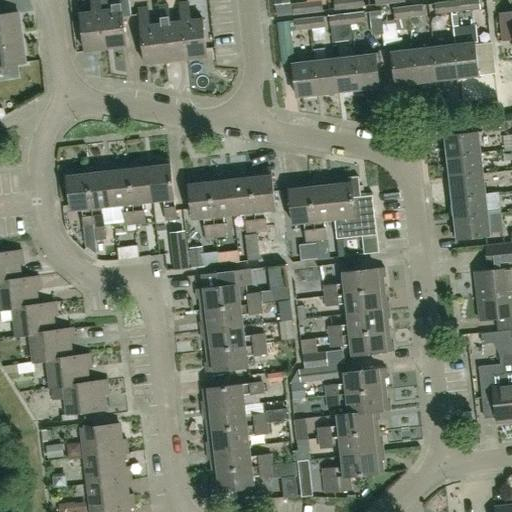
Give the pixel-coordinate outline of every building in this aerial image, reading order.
[(106,49),(101,11),(100,0),(90,0),(92,12),(80,14),(84,52),(106,49)] [(106,49),(127,47),(121,0),(111,0),(113,10),(101,11),(106,49)] [(307,2),(306,2),(291,4),(290,0),(275,0),(278,16),(294,15),(294,16),(309,14),(307,2)] [(307,2),(309,14),(323,12),(321,0),(306,0),(306,2),(307,2)] [(333,0),(334,4),(335,10),(349,9),(348,0),(333,0)] [(348,0),(349,9),(364,7),(363,0),(348,0)] [(478,0),(466,0),(434,4),(436,14),(480,8),(478,0)] [(186,60),(207,57),(203,19),(191,21),(189,3),(179,4),(181,22),(186,60)] [(409,18),(422,16),(424,16),(423,5),(407,6),(409,18)] [(161,25),(165,62),(186,60),(181,22),(170,23),(168,6),(159,7),(161,25)] [(409,18),(407,6),(393,8),(395,19),(409,18)] [(165,62),(161,25),(150,26),(148,8),(138,9),(145,65),(165,62)] [(382,22),(382,21),(381,10),(369,12),(372,36),(382,35),(380,22),(382,22)] [(365,11),(351,13),(349,13),(351,24),(366,22),(365,11)] [(511,12),(501,14),(504,41),(511,39),(511,12)] [(351,24),(349,13),(336,15),(336,16),(329,17),(330,27),(337,26),(351,24)] [(0,66),(25,63),(19,14),(0,16),(0,66)] [(327,40),(325,28),(324,16),(309,18),(311,29),(313,42),(327,40)] [(311,29),(309,18),(294,20),(296,31),(311,29)] [(380,22),(382,35),(383,46),(399,45),(396,20),(382,22),(380,22)] [(314,62),(295,64),(290,21),(277,23),(283,65),(293,64),(297,97),(318,95),(314,62)] [(238,24),(218,25),(219,55),(240,53),(238,24)] [(457,78),(478,76),(474,43),(453,45),(457,78)] [(457,78),(453,45),(433,48),(437,81),(457,78)] [(433,48),(421,49),(413,50),(417,83),(437,81),(433,48)] [(417,83),(413,50),(392,53),(396,86),(417,83)] [(376,55),(355,57),(359,90),(379,88),(376,55)] [(355,57),(335,59),(338,92),(359,90),(355,57)] [(335,59),(314,62),(318,95),(338,92),(335,59)] [(447,157),(481,153),(478,132),(445,136),(447,157)] [(481,153),(447,157),(450,177),(483,173),(481,153)] [(154,202),(164,201),(166,220),(177,219),(171,160),(158,162),(158,159),(149,160),(154,202)] [(129,165),(135,224),(146,223),(143,203),(154,202),(149,160),(141,161),(141,164),(129,165)] [(117,166),(117,163),(108,164),(113,207),(123,206),(125,225),(135,224),(129,165),(117,166)] [(108,164),(100,166),(100,168),(88,169),(95,229),(105,228),(103,208),(113,207),(108,164)] [(88,169),(76,171),(76,168),(66,169),(71,211),(81,210),(84,230),(95,229),(88,169)] [(263,172),(251,173),(257,233),(268,232),(266,212),(276,210),(271,169),(262,170),(263,172)] [(238,172),(230,173),(235,215),(245,214),(247,234),(257,233),(251,173),(239,175),(238,172)] [(224,216),(235,215),(230,173),(221,174),(221,177),(210,178),(216,237),(227,236),(224,216)] [(483,173),(450,177),(452,198),(486,194),(483,173)] [(197,176),(188,177),(193,220),(204,219),(206,238),(216,237),(210,178),(198,179),(197,176)] [(373,198),(354,200),(351,178),(339,179),(339,177),(330,178),(335,220),(336,230),(376,226),(373,198)] [(310,183),(317,242),(327,241),(325,221),(335,220),(330,178),(321,179),(322,182),(310,183)] [(298,181),(289,183),(293,225),(304,224),(307,243),(317,242),(310,183),(298,184),(298,181)] [(486,194),(452,198),(455,218),(488,214),(486,194)] [(488,214),(455,218),(457,239),(491,235),(488,214)] [(185,231),(169,233),(174,270),(190,268),(185,231)] [(367,237),(368,251),(382,251),(381,236),(367,237)] [(263,238),(264,261),(279,260),(278,237),(263,238)] [(205,266),(203,247),(189,248),(191,268),(205,266)] [(0,282),(22,280),(21,280),(20,266),(25,265),(23,251),(0,253),(0,282)] [(511,267),(475,272),(478,296),(511,292),(511,267)] [(326,296),(385,289),(383,277),(386,277),(385,268),(343,273),(344,284),(324,286),(326,296)] [(297,284),(317,282),(316,269),(296,271),(297,284)] [(198,299),(200,299),(201,310),(261,303),(260,293),(248,294),(245,270),(208,274),(209,288),(197,289),(198,299)] [(22,280),(0,282),(0,310),(12,309),(38,306),(38,305),(37,291),(42,290),(40,277),(21,280),(22,280)] [(385,289),(326,296),(327,306),(347,304),(348,314),(390,309),(389,301),(386,301),(385,289)] [(288,292),(264,294),(264,302),(289,300),(288,292)] [(511,292),(478,296),(481,320),(511,316),(511,292)] [(278,315),(296,314),(295,302),(277,303),(278,315)] [(38,306),(12,309),(16,336),(30,335),(56,331),(54,317),(58,316),(57,303),(38,305),(38,306)] [(261,303),(201,310),(203,322),(201,322),(202,331),(244,326),(243,315),(262,313),(261,303)] [(390,309),(348,314),(349,324),(329,327),(330,337),(390,330),(388,318),(391,318),(390,309)] [(244,326),(202,331),(203,340),(205,340),(206,351),(266,344),(265,334),(245,336),(244,326)] [(104,330),(107,345),(123,341),(120,327),(104,330)] [(56,331),(30,335),(34,362),(47,361),(73,357),(71,343),(76,343),(74,329),(56,331)] [(352,345),(353,355),(395,351),(394,342),(391,342),(390,330),(330,337),(332,347),(352,345)] [(473,336),(474,353),(492,352),(492,335),(473,336)] [(266,344),(206,351),(208,363),(205,363),(207,372),(249,367),(248,357),(267,354),(266,344)] [(327,353),(303,356),(305,368),(328,365),(327,353)] [(73,357),(47,361),(51,389),(64,387),(90,383),(87,369),(92,368),(90,354),(73,357)] [(482,398),(494,396),(497,423),(511,421),(511,372),(503,374),(502,364),(479,366),(482,398)] [(387,368),(345,372),(346,384),(326,386),(327,396),(387,389),(385,377),(388,376),(387,368)] [(342,378),(341,368),(326,369),(327,380),(342,378)] [(291,381),(291,383),(324,380),(323,369),(297,371),(291,381)] [(90,383),(64,387),(68,415),(106,410),(105,394),(109,394),(108,381),(90,383)] [(202,401),(203,410),(245,405),(244,395),(264,393),(263,382),(203,389),(204,401),(202,401)] [(387,389),(327,396),(328,406),(348,404),(349,414),(392,409),(390,400),(388,400),(387,389)] [(206,419),(208,431),(268,424),(266,413),(247,415),(245,405),(203,410),(204,419),(206,419)] [(392,409),(349,414),(337,415),(339,426),(319,428),(320,438),(379,431),(378,419),(380,419),(380,411),(392,410),(392,409)] [(85,457),(124,452),(128,452),(127,439),(122,439),(120,424),(81,429),(85,457)] [(207,442),(208,451),(250,446),(249,436),(269,434),(268,424),(208,431),(209,442),(207,442)] [(379,431),(320,438),(321,448),(341,446),(342,457),(384,452),(383,443),(381,443),(379,431)] [(211,460),(212,472),(273,465),(271,455),(251,457),(250,446),(208,451),(209,460),(211,460)] [(124,452),(85,457),(88,485),(127,480),(132,480),(130,467),(126,467),(124,452)] [(384,452),(342,457),(343,467),(323,469),(326,493),(353,490),(351,477),(384,473),(383,460),(385,460),(384,452)] [(296,464),(284,465),(285,477),(297,476),(296,464)] [(273,465),(212,472),(214,483),(211,483),(213,493),(255,488),(254,477),(274,475),(273,465)] [(127,480),(88,485),(91,511),(93,511),(130,507),(135,507),(133,495),(129,495),(127,480)]
